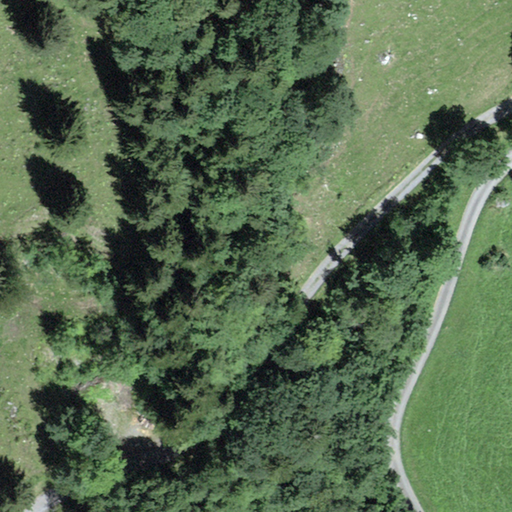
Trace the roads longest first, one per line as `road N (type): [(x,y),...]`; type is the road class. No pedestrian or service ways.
road 1 (track): [(511,106),(420,172),(330,266),(219,423),(167,455),(64,491),(34,511)]
road 2 (track): [(416,511),(393,464),(399,402),(477,200),(511,159)]
